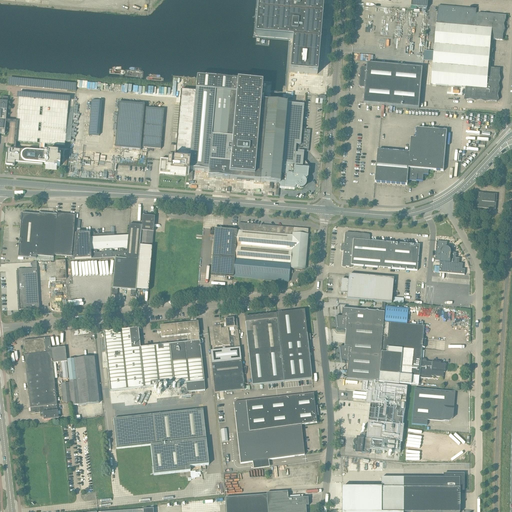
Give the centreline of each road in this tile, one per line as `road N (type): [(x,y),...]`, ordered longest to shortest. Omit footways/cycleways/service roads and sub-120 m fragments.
road 1 (unclassified): [(0,328),(317,293)]
road 2 (unclassified): [(478,511),(477,267),(442,201)]
road 3 (tertiary): [(70,191),(324,210)]
road 4 (unclassified): [(323,511),(331,414),(317,293)]
road 5 (unclassified): [(324,210),(342,0)]
road 6 (unknown): [(384,208),(386,198),(442,179),(456,160),(454,120),(414,117),(402,125)]
road 7 (unknown): [(353,108),(353,191),(368,177),(371,122),(360,108)]
road 8 (tertiary): [(324,210),(402,214),(442,201)]
